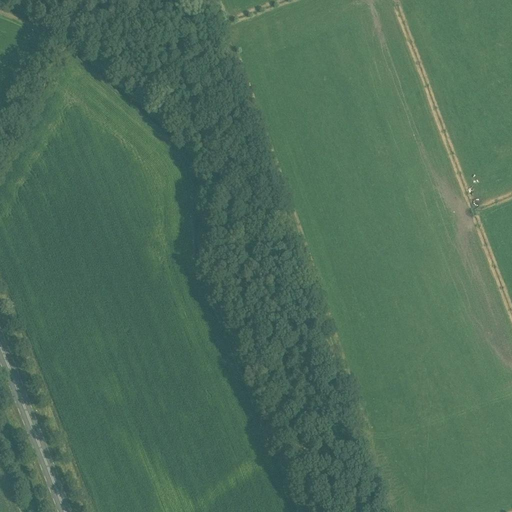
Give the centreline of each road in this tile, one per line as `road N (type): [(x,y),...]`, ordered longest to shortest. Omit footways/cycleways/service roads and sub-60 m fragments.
road 1 (primary): [(64,511),(0,346)]
road 2 (unclassified): [(0,136),(86,0)]
